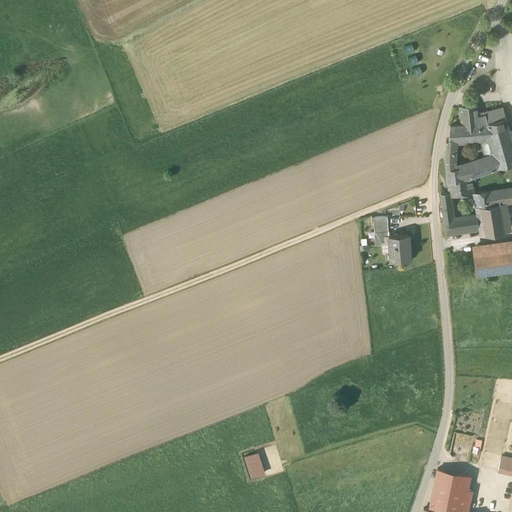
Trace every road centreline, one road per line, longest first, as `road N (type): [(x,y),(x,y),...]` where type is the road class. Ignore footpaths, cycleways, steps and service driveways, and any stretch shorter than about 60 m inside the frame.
road 1 (residential): [(415,511),(449,389),(436,153),(458,78),(504,0)]
road 2 (track): [(0,361),(433,187)]
